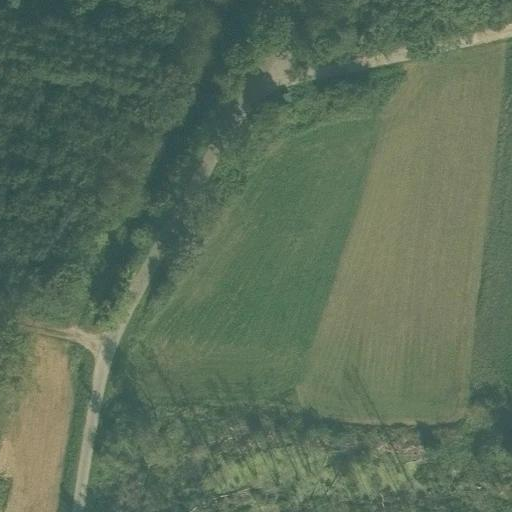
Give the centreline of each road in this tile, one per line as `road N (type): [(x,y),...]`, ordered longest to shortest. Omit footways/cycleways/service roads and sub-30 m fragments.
road 1 (unclassified): [(78,511),(108,345),(250,86)]
road 2 (unclassified): [(250,86),(511,26)]
